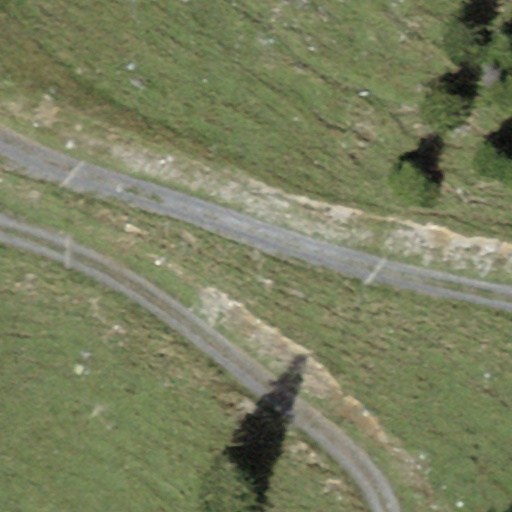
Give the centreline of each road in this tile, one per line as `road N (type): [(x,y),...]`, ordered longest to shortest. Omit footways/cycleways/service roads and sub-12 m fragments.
road 1 (track): [(0,146),(381,269),(511,300)]
road 2 (track): [(386,511),(357,460),(220,348),(136,287),(0,229)]
